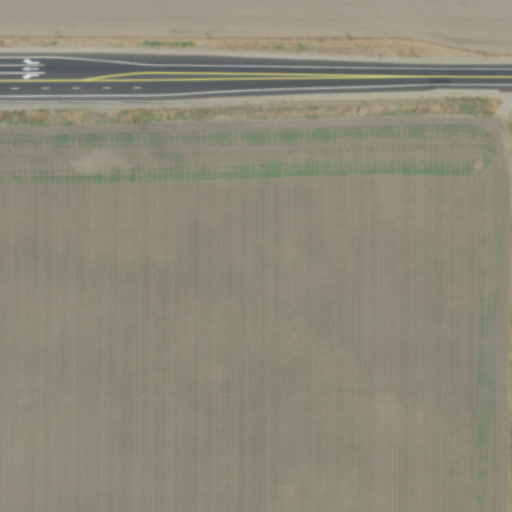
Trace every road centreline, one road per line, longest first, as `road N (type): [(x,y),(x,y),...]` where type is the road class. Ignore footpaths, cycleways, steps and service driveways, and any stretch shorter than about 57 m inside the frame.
road 1 (primary): [(511,78),(138,78)]
road 2 (primary): [(138,78),(0,78)]
